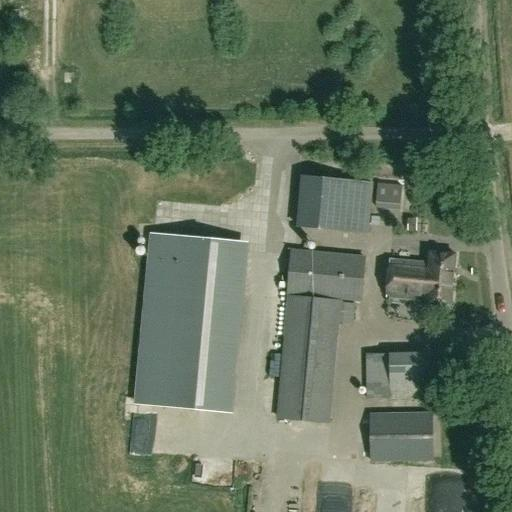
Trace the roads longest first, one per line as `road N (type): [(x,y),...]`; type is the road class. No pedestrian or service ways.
road 1 (unclassified): [(0,134),(488,130)]
road 2 (unclassified): [(511,377),(488,130)]
road 3 (unclassified): [(488,130),(478,0)]
